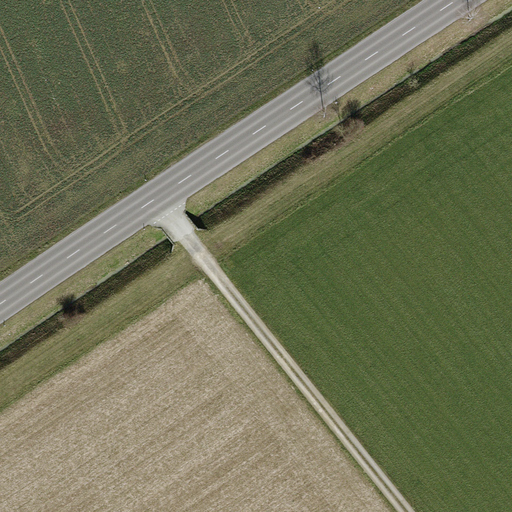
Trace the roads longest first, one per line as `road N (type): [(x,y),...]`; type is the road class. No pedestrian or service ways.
road 1 (track): [(0,389),(511,45)]
road 2 (secondary): [(0,304),(455,0)]
road 3 (track): [(408,511),(160,194)]
